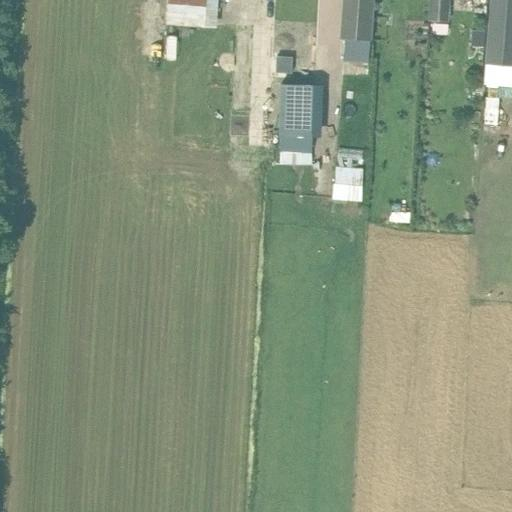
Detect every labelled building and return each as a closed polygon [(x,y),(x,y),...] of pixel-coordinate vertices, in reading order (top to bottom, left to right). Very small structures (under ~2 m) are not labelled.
[(215,31),(216,0),(168,0),(167,28),(215,31)] [(372,0),(342,0),(339,38),(370,40),(372,0)] [(447,0),(431,0),(430,21),(447,22),(447,0)] [(511,0),(489,0),(485,64),(511,67),(511,0)] [(384,18),(383,48),(403,49),(405,19),(384,18)] [(411,18),(410,39),(422,39),(424,19),(411,18)] [(483,46),(484,30),(471,30),(470,46),(483,46)] [(310,164),(311,137),(320,137),(320,85),(278,84),(277,137),(279,137),(278,164),(310,164)] [(361,167),(335,166),(334,184),(332,184),(332,199),(360,200),(361,167)]
